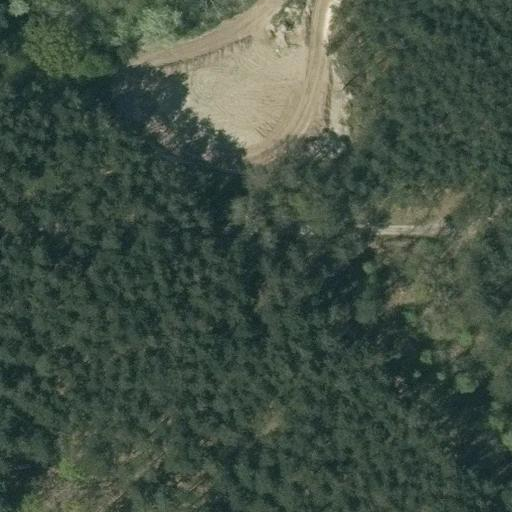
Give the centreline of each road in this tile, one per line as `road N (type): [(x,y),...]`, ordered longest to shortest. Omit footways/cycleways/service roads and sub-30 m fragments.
road 1 (track): [(511,181),(454,234),(0,230)]
road 2 (track): [(454,234),(469,343),(511,400)]
